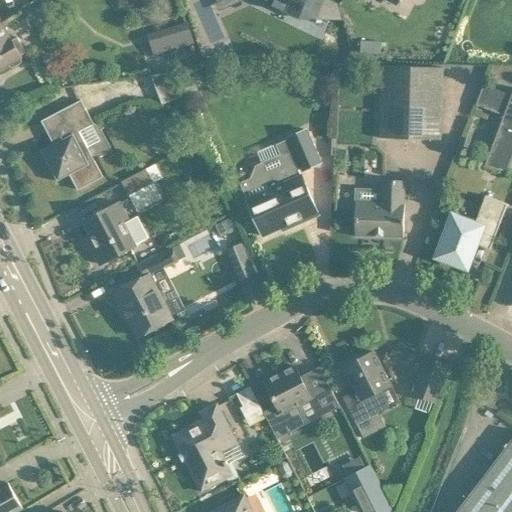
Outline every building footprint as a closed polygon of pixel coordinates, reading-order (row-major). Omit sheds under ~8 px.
[(219,0),(220,2),(223,0),(264,0),(298,16),(305,0),(219,0)] [(331,0),(323,0),(314,20),(343,21),(339,4),(331,0)] [(0,69),(8,65),(12,68),(21,64),(21,58),(22,57),(20,54),(25,52),(17,37),(12,40),(11,38),(11,39),(5,28),(24,17),(19,7),(0,18),(0,69)] [(188,23),(148,35),(154,55),(194,43),(188,23)] [(441,140),(443,68),(381,65),(379,138),(441,140)] [(173,72),(151,74),(162,103),(182,95),(175,78),(173,72)] [(190,72),(175,78),(182,95),(197,89),(190,72)] [(483,85),(483,86),(476,105),(504,115),(485,165),(499,170),(500,167),(507,169),(511,155),(511,93),(511,95),(483,85)] [(61,140),(41,151),(58,181),(66,197),(78,190),(103,177),(94,160),(89,163),(82,151),(88,148),(100,141),(92,125),(94,124),(81,100),(60,111),(67,124),(55,130),(61,140)] [(272,189),(247,200),(263,236),(290,224),(291,226),(319,214),(302,176),(301,176),(299,170),(302,168),(303,170),(320,163),(306,130),(289,137),(290,139),(276,145),(280,154),(261,163),(272,189)] [(129,196),(154,183),(146,168),(121,181),(129,196)] [(191,180),(190,185),(191,189),(194,193),(199,194),(204,193),(207,190),(209,185),(207,180),(204,177),(200,175),(195,176),(191,180)] [(356,201),(356,216),(355,236),(404,238),(404,218),(405,204),(404,204),(405,181),(381,180),(381,201),(356,201)] [(446,226),(443,225),(442,230),(441,234),(439,239),(437,243),(438,243),(442,244),(437,257),(467,269),(477,244),(491,249),(507,204),(486,196),(475,223),(453,214),(448,227),(446,226)] [(119,203),(102,212),(84,221),(97,245),(92,248),(101,264),(136,246),(135,244),(144,239),(146,235),(137,218),(132,217),(123,222),(122,220),(127,217),(119,203)] [(231,218),(215,226),(221,238),(237,230),(231,218)] [(133,283),(115,292),(138,336),(172,319),(163,301),(150,276),(178,261),(177,259),(184,255),(179,244),(172,248),(137,265),(144,278),(133,283)] [(226,250),(239,281),(256,275),(243,244),(226,250)] [(356,390),(343,397),(352,415),(357,424),(379,413),(374,404),(381,400),(377,392),(391,384),(383,369),(374,351),(360,359),(358,357),(347,362),(349,364),(344,367),(356,390)] [(427,357),(420,375),(413,394),(436,402),(449,365),(427,357)] [(277,405),(264,411),(273,429),(277,439),(307,424),(298,406),(312,399),(301,377),(295,366),(280,373),(279,371),(268,376),(269,379),(265,381),(277,405)] [(320,368),(301,377),(312,399),(321,417),(340,407),(320,368)] [(251,387),(238,394),(244,406),(258,399),(251,387)] [(186,461),(201,491),(227,478),(229,482),(239,476),(232,462),(228,464),(222,451),(238,443),(217,403),(200,412),(204,419),(173,435),(181,452),(185,450),(189,459),(186,461)] [(511,511),(511,438),(455,511),(511,511)] [(344,479),(360,511),(393,511),(370,466),(344,479)] [(0,483),(0,511),(17,511),(23,509),(8,482),(1,486),(0,483)] [(401,492),(402,483),(384,482),(384,491),(401,492)] [(253,511),(244,494),(229,502),(211,511),(253,511)]
